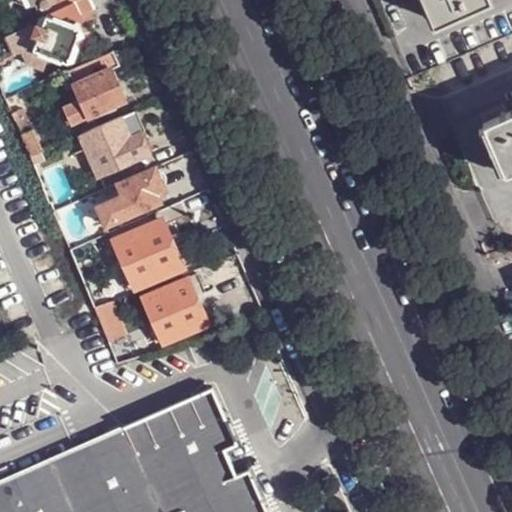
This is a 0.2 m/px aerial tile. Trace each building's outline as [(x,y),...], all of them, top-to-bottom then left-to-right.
[(96,10),(91,0),(81,0),(55,11),(41,17),(38,27),(33,26),(17,32),(15,30),(0,36),(0,63),(5,61),(4,59),(24,50),(30,63),(44,68),(49,56),(69,63),(69,62),(75,61),(79,49),(75,45),(78,38),(82,36),(78,25),(73,27),(70,26),(67,25),(70,18),(74,19),(81,16),(81,17),(96,10)] [(55,0),(26,0),(31,9),(40,5),(41,7),(45,9),(49,6),(51,2),(55,0)] [(55,11),(81,0),(55,0),(51,2),(55,11)] [(424,0),(433,19),(477,0),(424,0)] [(121,67),(114,51),(64,74),(75,98),(80,95),(83,101),(77,104),(79,107),(67,112),(73,125),(94,115),(115,106),(126,101),(113,71),(121,67)] [(506,105),(483,115),(485,121),(508,111),(506,105)] [(116,110),(115,106),(94,115),(96,119),(116,110)] [(24,108),(13,113),(17,123),(28,118),(24,108)] [(503,169),(505,173),(511,169),(511,109),(508,111),(485,121),(483,122),(484,126),(503,169)] [(146,132),(137,112),(81,137),(99,177),(149,155),(140,134),(146,132)] [(28,118),(17,123),(32,158),(44,152),(28,118)] [(484,126),(479,128),(498,171),(503,169),(484,126)] [(155,152),(146,132),(140,134),(149,155),(155,152)] [(166,190),(156,169),(120,185),(125,197),(99,208),(108,227),(161,203),(157,194),(166,190)] [(169,199),(166,190),(157,194),(161,203),(169,199)] [(189,216),(183,201),(156,213),(159,221),(115,240),(136,289),(185,268),(166,226),(177,221),(189,216)] [(131,291),(136,289),(115,240),(110,242),(131,291)] [(83,246),(72,250),(84,278),(98,272),(86,244),(83,246)] [(165,344),(210,325),(190,278),(144,298),(165,344)] [(122,332),(110,304),(96,309),(108,337),(122,332)] [(265,511),(246,469),(235,474),(223,448),(235,443),(211,387),(0,479),(0,511),(265,511)]
